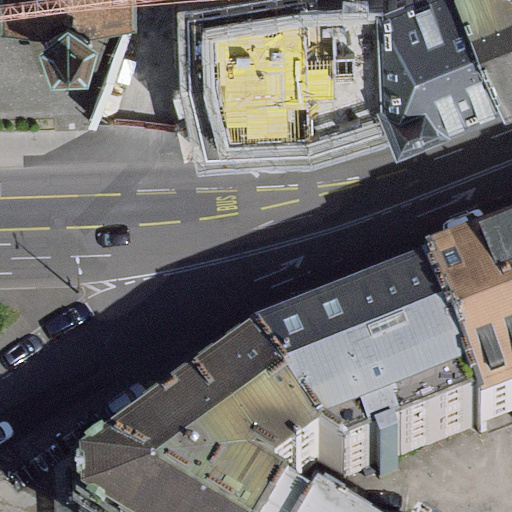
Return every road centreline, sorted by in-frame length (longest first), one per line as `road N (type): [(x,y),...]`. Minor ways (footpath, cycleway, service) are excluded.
road 1 (secondary): [(233,250),(511,158)]
road 2 (secondary): [(0,425),(107,336),(233,250)]
road 3 (secondary): [(233,250),(0,241)]
